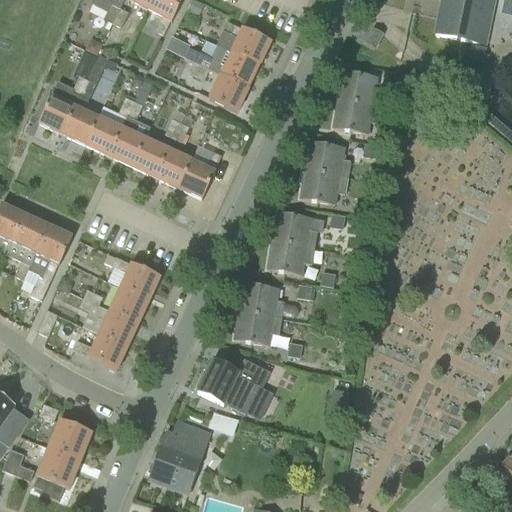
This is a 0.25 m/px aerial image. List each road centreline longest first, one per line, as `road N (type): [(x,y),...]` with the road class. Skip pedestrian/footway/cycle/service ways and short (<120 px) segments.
road 1 (residential): [(148,419),(346,0)]
road 2 (residential): [(148,419),(62,379),(0,334)]
road 3 (residential): [(417,511),(511,411)]
